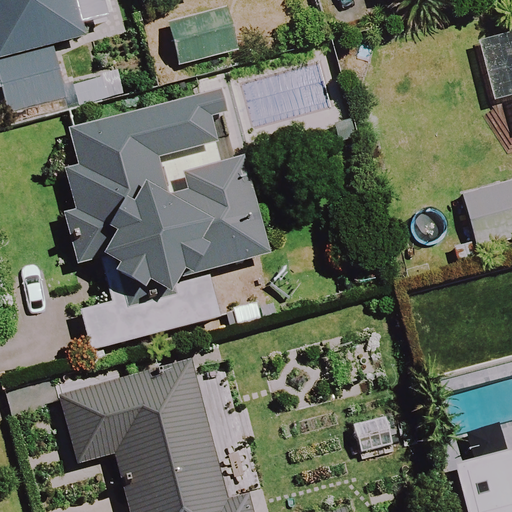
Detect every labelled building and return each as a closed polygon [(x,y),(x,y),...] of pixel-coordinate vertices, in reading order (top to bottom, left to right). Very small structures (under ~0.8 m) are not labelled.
[(110,36),(99,0),(0,0),(0,120),(62,104),(48,53),(110,36)] [(153,0),(157,12),(179,6),(191,2),(189,0),(153,0)] [(359,0),(361,8),(394,0),(359,0)] [(230,55),(217,11),(155,29),(168,73),(230,55)] [(511,54),(510,55),(507,38),(473,45),(487,106),(502,103),(511,146),(511,54)] [(81,359),(164,338),(214,325),(202,277),(258,263),(234,167),(157,186),(153,168),(211,153),(198,101),(58,137),(68,174),(54,177),(77,267),(90,264),(101,309),(70,317),(81,359)] [(511,243),(511,185),(454,203),(469,256),(511,243)] [(114,511),(242,511),(241,505),(216,511),(180,371),(51,404),(68,472),(101,463),(114,511)]
